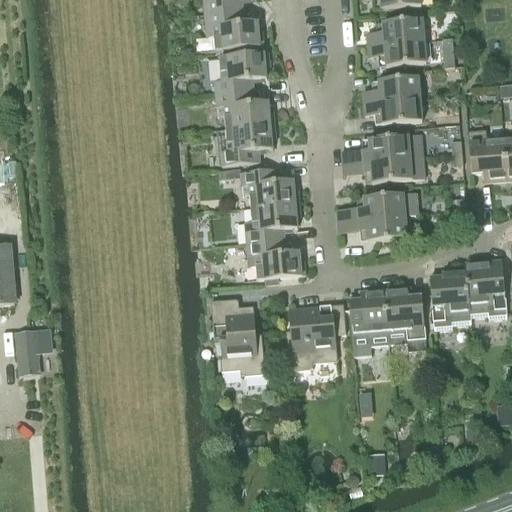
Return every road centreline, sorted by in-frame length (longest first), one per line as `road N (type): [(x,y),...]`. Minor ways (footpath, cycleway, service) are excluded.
road 1 (residential): [(330,283),(410,273),(511,232)]
road 2 (residential): [(323,128),(330,283)]
road 3 (residential): [(287,0),(297,72),(323,128)]
road 4 (residential): [(323,128),(337,72),(331,0)]
